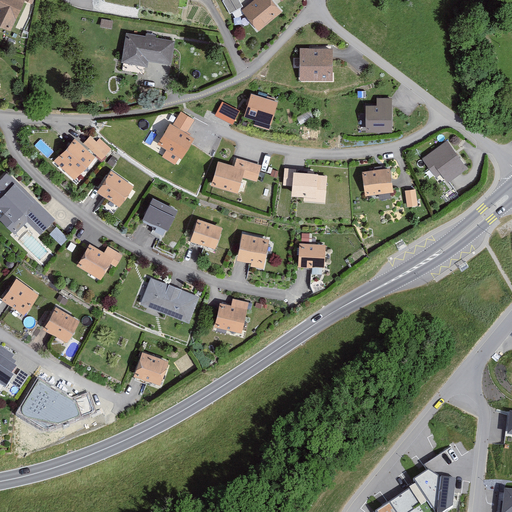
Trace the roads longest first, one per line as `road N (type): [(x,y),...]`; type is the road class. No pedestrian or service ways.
road 1 (secondary): [(511,192),(438,252),(200,402),(125,441),(0,482)]
road 2 (residential): [(7,116),(18,156),(97,225),(202,277),(285,295)]
road 3 (residential): [(445,116),(408,141),(346,154),(261,145),(207,123)]
road 4 (residential): [(464,370),(349,511)]
road 5 (residential): [(312,9),(445,116)]
road 6 (residential): [(174,102),(245,74),(312,9)]
road 7 (residential): [(464,370),(466,391),(484,415),(473,511)]
road 8 (residential): [(0,333),(114,397)]
